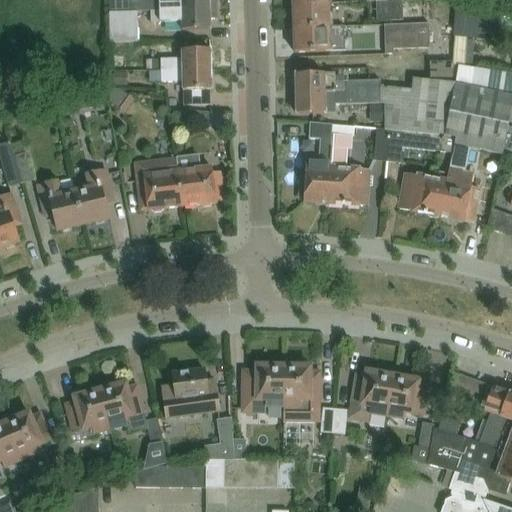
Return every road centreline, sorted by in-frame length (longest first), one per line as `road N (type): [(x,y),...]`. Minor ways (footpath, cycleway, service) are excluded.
road 1 (residential): [(259,258),(161,268),(0,310)]
road 2 (residential): [(0,361),(87,331),(258,307)]
road 3 (residential): [(259,258),(252,0)]
road 4 (residential): [(258,307),(352,311),(511,347)]
road 5 (residential): [(511,296),(352,264),(259,258)]
